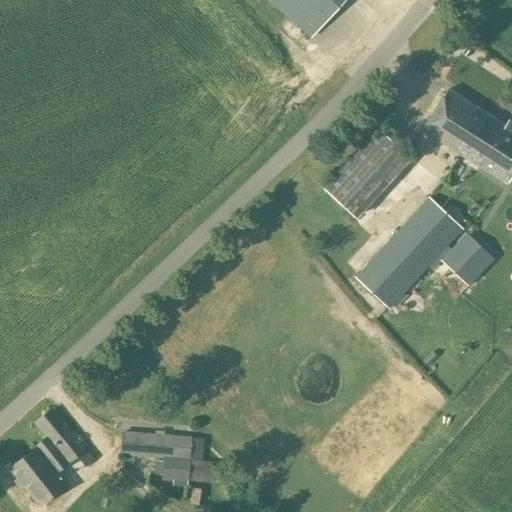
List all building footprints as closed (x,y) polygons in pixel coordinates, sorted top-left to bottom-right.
[(266,0),(311,39),(344,0),(266,0)] [(491,175),(492,173),(508,183),(511,175),(511,122),(508,120),(505,126),(448,90),(422,131),(491,175)] [(355,220),(411,159),(378,129),(322,189),(355,220)] [(356,274),(353,278),(387,307),(389,309),(391,306),(405,291),(428,266),(447,245),(462,228),(428,197),(356,274)] [(450,248),(439,259),(440,260),(468,286),(483,270),(469,256),(475,249),(461,236),(450,248)] [(432,352),(422,362),(426,366),(437,357),(432,352)] [(64,486),(55,475),(85,452),(52,411),(35,425),(47,439),(10,469),(39,506),(64,486)] [(194,438),(122,431),(119,455),(164,459),(163,461),(154,460),(153,474),(162,475),(162,480),(173,481),(173,486),(187,487),(188,481),(210,483),(212,462),(201,461),(201,455),(192,454),(194,438)]
